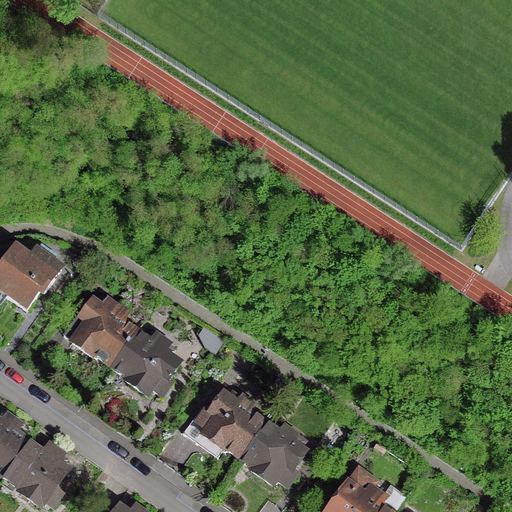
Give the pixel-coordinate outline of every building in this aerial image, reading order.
[(28,261),(14,251),(10,252),(0,266),(0,305),(5,299),(25,313),(38,294),(42,296),(59,272),(46,262),(33,253),(28,261)] [(65,331),(75,338),(70,345),(91,360),(92,358),(109,370),(134,334),(120,324),(125,316),(112,307),(107,314),(91,303),(79,320),(75,317),(65,331)] [(155,337),(149,345),(134,334),(109,370),(126,382),(124,384),(145,399),(150,392),(160,399),(170,385),(166,382),(178,365),(162,353),(167,346),(155,337)] [(222,451),(237,461),(262,425),(247,415),(252,407),(240,399),(235,406),(221,396),(209,414),(201,408),(181,436),(195,446),(201,438),(221,453),(222,451)] [(0,479),(2,481),(27,445),(13,435),(18,427),(5,418),(0,425),(0,479)] [(277,436),(262,425),(237,461),(251,471),(250,473),(270,488),(274,482),(284,490),(294,476),(290,473),(303,454),(290,445),(295,438),(282,429),(277,436)] [(47,448),(42,455),(27,445),(2,481),(19,493),(17,495),(39,510),(42,505),(51,510),(60,497),(52,491),(66,472),(55,465),(60,457),(47,448)] [(424,473),(415,466),(412,470),(421,476),(424,473)] [(381,511),(376,508),(382,500),(368,490),(372,485),(356,473),(347,486),(346,486),(327,511),(381,511)]
